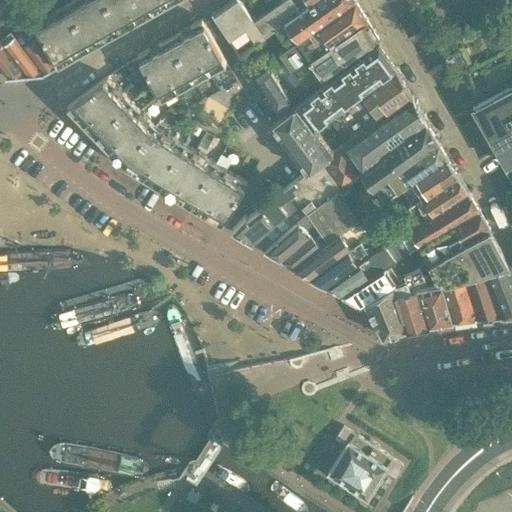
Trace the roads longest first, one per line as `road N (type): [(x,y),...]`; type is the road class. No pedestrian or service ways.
road 1 (residential): [(511,345),(393,358),(202,256)]
road 2 (residential): [(511,242),(377,0)]
road 3 (residential): [(202,256),(116,203),(0,108)]
road 4 (residential): [(0,107),(207,0)]
road 5 (residential): [(246,133),(263,161),(202,256)]
